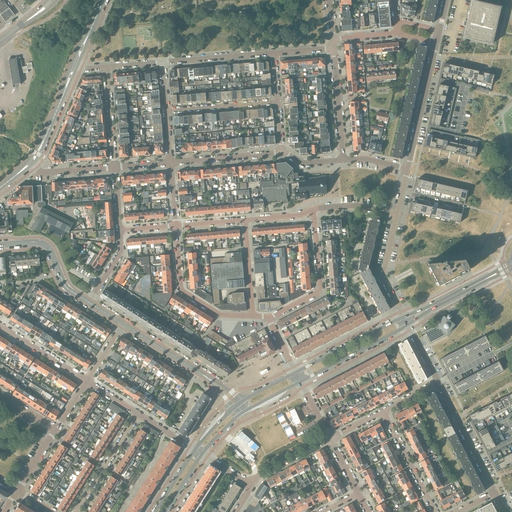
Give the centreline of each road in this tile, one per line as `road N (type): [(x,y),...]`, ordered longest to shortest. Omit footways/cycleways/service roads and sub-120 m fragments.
road 1 (residential): [(175,226),(180,289),(218,314),(252,316)]
road 2 (residential): [(268,317),(321,289),(313,210)]
road 3 (residential): [(407,168),(436,43)]
road 4 (residential): [(495,492),(438,382)]
road 5 (tertiary): [(404,317),(295,372)]
road 6 (tertiary): [(300,381),(407,323)]
road 7 (secondary): [(88,302),(65,287),(43,243),(0,244)]
